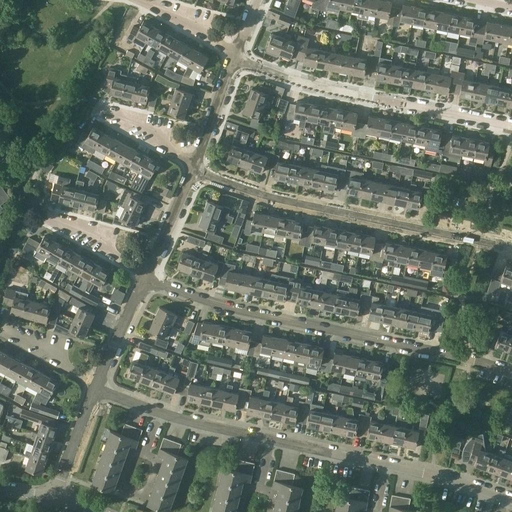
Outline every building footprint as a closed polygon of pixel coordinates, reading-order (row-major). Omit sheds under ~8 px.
[(300,0),(294,0),(292,7),(286,5),(283,13),(294,17),(300,0)] [(319,9),(321,0),(311,0),(314,1),(312,8),(319,9)] [(340,8),(341,0),(321,0),(319,9),(326,11),(327,5),(340,8)] [(351,10),(353,0),(341,0),(340,8),(351,10)] [(364,13),(366,0),(353,0),(351,10),(364,13)] [(376,15),(378,0),(366,0),(364,13),(376,15)] [(393,24),(395,11),(389,10),(391,1),(386,0),(378,0),(376,15),(388,18),(387,23),(393,24)] [(412,23),(415,6),(403,4),(402,13),(395,11),(393,24),(399,25),(400,20),(412,23)] [(423,25),(427,8),(415,6),(412,23),(423,25)] [(436,28),(439,11),(427,8),(423,25),(436,28)] [(289,26),(292,19),(268,10),(266,16),(289,26)] [(448,30),(451,13),(439,11),(436,28),(448,30)] [(459,32),(463,16),(451,13),(448,30),(459,32)] [(476,42),(479,28),(473,27),(475,18),(463,16),(459,32),(471,35),(470,41),(476,42)] [(146,42),(154,27),(143,20),(139,28),(134,25),(127,37),(137,43),(140,38),(146,42)] [(495,40),(499,23),(487,21),(486,30),(479,28),(476,42),(483,43),(484,37),(495,40)] [(507,42),(511,25),(499,23),(495,40),(507,42)] [(156,47),(164,32),(154,27),(146,42),(156,47)] [(167,53),(175,38),(164,32),(156,47),(167,53)] [(278,53),(284,38),(272,33),(266,48),(278,53)] [(178,59),(186,44),(175,38),(167,53),(178,59)] [(298,53),(302,39),(298,38),(296,42),(284,38),(278,53),(290,58),(293,51),(298,53)] [(315,66),(318,49),(306,46),(307,40),(302,39),(298,53),(305,54),(303,63),(315,66)] [(445,41),(443,51),(455,53),(456,47),(450,46),(451,42),(445,41)] [(188,65),(197,50),(186,44),(178,59),(188,65)] [(387,81),(390,64),(378,61),(381,50),(375,48),(374,55),(371,69),(377,70),(375,78),(387,81)] [(327,68),(331,51),(318,49),(315,66),(327,68)] [(131,58),(132,56),(134,53),(127,50),(125,54),(131,58)] [(197,50),(188,65),(183,75),(189,77),(194,68),(199,71),(208,56),(197,50)] [(339,71),(342,54),(331,51),(327,68),(339,71)] [(147,64),(150,59),(140,53),(136,59),(147,64)] [(351,73),(354,56),(342,54),(339,71),(351,73)] [(371,69),(374,55),(368,54),(367,59),(354,56),(351,73),(363,76),(365,67),(371,69)] [(455,86),(458,72),(460,57),(453,56),(450,70),(452,70),(451,76),(439,74),(435,91),(447,93),(449,85),(455,86)] [(150,59),(147,64),(152,67),(155,62),(150,59)] [(399,83),(403,66),(390,64),(387,81),(399,83)] [(122,97),(126,80),(119,78),(121,69),(109,66),(103,91),(109,93),(109,94),(122,97)] [(411,86),(414,69),(403,66),(399,83),(411,86)] [(423,88),(427,71),(414,69),(411,86),(423,88)] [(435,91),(439,74),(427,71),(423,88),(435,91)] [(471,98),(475,81),(463,79),(464,73),(458,72),(455,86),(461,87),(459,96),(471,98)] [(154,79),(165,85),(168,80),(157,74),(154,79)] [(196,80),(189,77),(183,75),(181,81),(193,85),(196,80)] [(133,100),(137,83),(126,80),(122,97),(133,100)] [(483,101),(486,84),(475,81),(471,98),(483,101)] [(137,83),(133,100),(145,103),(150,86),(137,83)] [(495,103),(499,86),(486,84),(483,101),(495,103)] [(247,100),(263,106),(267,95),(269,95),(271,89),(260,85),(258,91),(251,88),(247,100)] [(507,106),(511,89),(499,86),(495,103),(507,106)] [(172,100),(188,105),(192,94),(176,88),(172,100)] [(155,108),(159,95),(151,93),(148,106),(155,108)] [(93,104),(96,97),(89,94),(86,101),(93,104)] [(284,113),(288,101),(280,98),(276,110),(284,113)] [(183,117),(188,105),(172,100),(167,111),(183,117)] [(257,123),(263,106),(247,100),(243,112),(250,114),(249,119),(257,123)] [(305,120),(309,103),(297,100),(296,105),(289,103),(284,121),(292,123),(293,117),(300,119),(298,127),(303,128),(305,120)] [(317,122),(321,105),(309,103),(305,120),(317,122)] [(327,132),(333,108),(321,105),(317,122),(324,124),(322,131),(327,132)] [(341,127),(345,110),(333,108),(327,132),(333,133),(334,126),(341,127)] [(358,137),(361,123),(355,122),(357,113),(345,110),(341,127),(353,130),(352,135),(358,137)] [(377,135),(381,118),(369,115),(367,124),(361,123),(358,137),(364,138),(365,132),(377,135)] [(389,137),(393,120),(381,118),(377,135),(389,137)] [(401,140),(404,123),(393,120),(389,137),(401,140)] [(413,142),(416,125),(404,123),(401,140),(413,142)] [(248,135),(250,129),(237,125),(235,132),(248,136),(248,135)] [(425,145),(429,128),(416,125),(413,142),(425,145)] [(95,148),(103,133),(92,127),(88,134),(82,131),(76,143),(82,146),(84,142),(95,148)] [(442,154),(445,141),(439,139),(441,131),(429,128),(425,145),(424,150),(442,154)] [(235,132),(226,160),(238,164),(244,148),(248,136),(235,132)] [(106,154),(114,139),(103,133),(95,148),(106,154)] [(461,153),(465,137),(453,135),(451,142),(445,141),(442,154),(448,155),(449,151),(461,153)] [(473,156),(477,140),(465,137),(461,153),(473,156)] [(116,160),(124,144),(114,139),(106,154),(116,160)] [(477,140),(473,156),(486,159),(484,165),(490,166),(492,156),(486,155),(489,142),(477,140)] [(127,165),(135,150),(124,144),(116,160),(127,165)] [(249,168),(255,152),(244,148),(238,164),(249,168)] [(286,181),(290,164),(277,161),(278,156),(280,151),(275,149),(273,154),(270,167),(275,169),(274,178),(286,181)] [(138,171),(146,156),(135,150),(127,165),(138,171)] [(270,167),(273,154),(268,153),(267,156),(255,152),(249,168),(261,172),(264,165),(270,167)] [(53,166),(42,156),(36,163),(47,173),(53,166)] [(146,156),(138,171),(132,181),(129,187),(141,192),(157,162),(146,156)] [(298,183),(302,166),(290,164),(286,181),(298,183)] [(322,188),(327,165),(321,164),(320,170),(314,169),(310,186),(322,188)] [(340,189),(344,170),(339,169),(338,174),(331,173),(333,166),(327,165),(322,188),(334,191),(335,188),(340,189)] [(310,186),(314,169),(302,166),(298,183),(310,186)] [(358,196),(362,179),(350,176),(351,171),(344,170),(340,189),(347,190),(346,193),(358,196)] [(92,172),(89,178),(94,181),(97,175),(92,172)] [(70,205),(74,188),(68,187),(70,179),(58,176),(56,185),(53,184),(49,200),(70,205)] [(118,195),(121,186),(102,179),(99,188),(118,195)] [(370,198),(374,182),(362,179),(358,196),(370,198)] [(82,208),(86,191),(81,190),(84,181),(76,180),(76,181),(74,188),(70,205),(82,208)] [(382,201),(386,184),(374,182),(370,198),(382,201)] [(0,212),(4,209),(0,204),(10,197),(0,184),(0,212)] [(394,203),(398,187),(386,184),(382,201),(394,203)] [(409,189),(405,206),(418,209),(420,200),(426,201),(429,187),(423,186),(422,192),(409,189)] [(124,207),(140,214),(145,203),(129,196),(132,191),(123,187),(117,204),(124,206),(124,207)] [(405,206),(409,189),(398,187),(394,203),(405,206)] [(86,191),(82,208),(94,211),(98,194),(86,191)] [(35,212),(39,198),(26,194),(22,208),(35,212)] [(104,213),(107,201),(100,199),(97,212),(104,213)] [(203,212),(227,221),(228,216),(220,214),(223,206),(207,201),(203,212)] [(154,216),(150,215),(152,206),(145,204),(139,225),(150,228),(154,216)] [(127,223),(134,226),(140,214),(124,207),(119,219),(114,216),(111,223),(126,227),(127,223)] [(245,213),(239,211),(235,223),(241,225),(245,213)] [(225,226),(227,221),(203,212),(199,224),(208,228),(204,237),(221,243),(223,238),(213,235),(217,223),(225,226)] [(250,234),(251,229),(262,232),(266,214),(254,212),(252,220),(247,219),(244,233),(250,234)] [(274,234),(278,217),(266,214),(262,232),(274,234)] [(286,237),(290,219),(278,217),(274,234),(286,237)] [(303,246),(306,232),(300,231),(302,222),(290,219),(286,237),(298,239),(297,244),(303,246)] [(322,244),(326,227),(314,224),(312,233),(306,232),(303,246),(309,247),(310,242),(322,244)] [(334,247),(338,230),(326,227),(322,244),(334,247)] [(346,249),(350,232),(338,230),(334,247),(346,249)] [(358,252),(361,235),(350,232),(346,249),(358,252)] [(198,245),(200,239),(188,235),(186,241),(198,245)] [(375,261),(378,244),(373,243),(374,237),(361,235),(358,252),(371,255),(369,260),(375,261)] [(46,257),(54,242),(44,236),(40,243),(29,237),(19,254),(26,257),(28,253),(33,256),(36,251),(46,257)] [(57,263),(65,248),(54,242),(46,257),(57,263)] [(378,244),(375,261),(376,261),(381,262),(382,259),(389,260),(388,265),(393,266),(398,244),(386,242),(385,245),(378,244)] [(406,264),(409,247),(398,244),(393,266),(399,267),(400,263),(406,264)] [(418,267),(421,250),(409,247),(406,264),(418,267)] [(68,269),(76,253),(65,248),(57,263),(68,269)] [(430,269),(433,252),(421,250),(418,267),(430,269)] [(183,252),(177,268),(188,273),(194,256),(183,252)] [(188,273),(188,274),(195,277),(196,275),(200,277),(205,260),(208,254),(202,252),(200,258),(194,256),(188,273)] [(442,272),(441,277),(448,278),(452,260),(445,258),(446,255),(433,252),(430,269),(442,272)] [(79,275),(87,259),(76,253),(68,269),(65,273),(71,276),(73,272),(79,275)] [(89,280),(97,265),(87,259),(79,275),(89,280)] [(205,260),(200,277),(211,281),(213,275),(219,276),(223,263),(218,262),(217,264),(205,260)] [(219,276),(217,284),(224,285),(224,287),(235,290),(239,273),(234,272),(235,266),(223,263),(219,276)] [(290,264),(289,271),(296,272),(297,265),(290,264)] [(97,265),(89,280),(100,286),(108,271),(97,265)] [(511,285),(511,282),(511,267),(505,265),(500,282),(506,284),(503,292),(508,293),(511,285)] [(48,280),(51,274),(46,271),(43,277),(48,280)] [(333,273),(331,272),(327,272),(325,282),(326,282),(327,277),(332,278),(333,273)] [(239,273),(235,290),(247,292),(251,276),(239,273)] [(263,278),(259,295),(271,298),(275,281),(276,275),(271,274),(270,280),(263,278)] [(275,281),(271,298),(283,300),(284,299),(290,300),(291,293),(294,279),(288,278),(276,275),(275,281)] [(251,276),(247,292),(259,295),(263,278),(251,276)] [(291,293),(290,300),(295,302),(295,303),(307,306),(311,289),(299,286),(300,281),(294,279),(291,293)] [(69,292),(72,286),(67,284),(64,289),(69,292)] [(73,286),(69,292),(80,298),(83,292),(83,291),(73,286)] [(25,303),(26,300),(14,296),(15,290),(5,287),(1,302),(12,305),(9,314),(21,317),(25,303)] [(347,297),(343,314),(355,316),(356,315),(363,316),(364,309),(363,309),(366,295),(367,292),(366,292),(361,291),(360,294),(359,299),(355,299),(357,289),(350,287),(349,291),(348,297),(347,297)] [(311,289),(307,306),(319,308),(323,292),(311,289)] [(335,294),(331,311),(332,311),(332,313),(340,314),(340,313),(343,314),(347,297),(348,297),(349,291),(337,289),(336,294),(335,294)] [(366,295),(363,309),(364,309),(369,310),(367,319),(379,322),(383,304),(377,303),(379,298),(373,296),(374,290),(367,289),(366,292),(367,292),(366,295)] [(68,302),(71,296),(59,290),(56,295),(68,302)] [(83,291),(80,298),(90,304),(94,298),(83,291)] [(323,292),(319,308),(331,311),(335,294),(323,292)] [(37,307),(38,303),(26,300),(25,303),(21,317),(33,320),(37,307)] [(37,307),(33,320),(45,323),(50,306),(38,303),(37,307)] [(54,303),(52,311),(58,312),(59,313),(62,307),(54,303)] [(383,304),(379,322),(391,324),(395,307),(383,304)] [(416,325),(415,329),(416,330),(427,332),(428,328),(441,331),(445,312),(421,306),(419,312),(416,325)] [(73,319),(88,325),(93,314),(79,307),(73,319)] [(153,318),(169,325),(174,314),(158,307),(153,318)] [(395,307),(391,324),(403,327),(407,310),(395,307)] [(407,310),(403,327),(415,329),(416,325),(419,312),(416,312),(407,310)] [(55,325),(58,312),(52,311),(49,323),(55,325)] [(164,337),(169,325),(153,318),(148,329),(164,337)] [(83,337),(88,325),(73,319),(68,330),(83,337)] [(189,334),(194,323),(187,320),(183,331),(189,334)] [(214,324),(203,321),(201,330),(194,328),(188,342),(209,347),(214,324)] [(505,351),(511,332),(511,325),(509,325),(506,333),(500,330),(502,325),(495,323),(490,336),(497,338),(494,347),(505,351)] [(223,344),(226,327),(214,324),(211,341),(223,344)] [(235,346),(238,329),(226,327),(223,344),(235,346)] [(251,355),(254,342),(249,341),(251,332),(238,329),(235,346),(247,349),(246,354),(251,355)] [(271,354),(274,337),(263,335),(261,344),(254,342),(251,355),(258,357),(259,352),(271,354)] [(167,348),(169,342),(157,337),(154,344),(167,348)] [(283,357),(286,340),(274,337),(271,354),(283,357)] [(295,360),(298,343),(286,340),(283,357),(295,360)] [(148,352),(151,346),(140,341),(137,348),(148,352)] [(306,362),(310,345),(298,343),(295,360),(306,362)] [(323,372),(327,358),(321,357),(323,348),(310,345),(306,362),(319,365),(317,370),(323,372)] [(138,381),(144,365),(148,354),(141,352),(137,362),(133,360),(127,376),(138,381)] [(0,371),(5,374),(14,358),(3,353),(0,357),(0,371)] [(342,372),(346,355),(334,353),(333,360),(327,358),(323,372),(329,373),(330,369),(342,372)] [(354,375),(358,358),(346,355),(342,372),(354,375)] [(180,366),(183,359),(177,357),(174,364),(180,366)] [(16,379),(24,364),(14,358),(5,374),(16,379)] [(366,377),(369,361),(358,358),(354,375),(366,377)] [(369,361),(366,377),(378,380),(377,385),(383,387),(386,373),(380,372),(382,363),(369,361)] [(27,385),(35,370),(24,364),(16,379),(27,385)] [(149,385),(155,369),(144,365),(138,381),(149,385)] [(180,374),(179,374),(174,372),(175,369),(170,367),(168,374),(167,373),(161,389),(172,393),(173,392),(179,394),(185,376),(185,375),(180,374)] [(161,389),(167,373),(155,369),(149,385),(161,389)] [(37,391),(46,376),(35,370),(27,385),(37,391)] [(280,371),(278,378),(287,380),(288,373),(280,371)] [(46,376),(37,391),(49,397),(57,382),(46,376)] [(185,376),(179,394),(186,396),(185,400),(198,402),(201,385),(189,382),(190,378),(185,376)] [(240,410),(245,389),(239,388),(237,393),(231,392),(232,386),(227,384),(225,390),(221,408),(234,411),(234,408),(240,410)] [(209,405),(213,388),(201,385),(198,402),(209,405)] [(221,408),(225,390),(213,388),(209,405),(221,408)] [(257,416),(261,398),(249,396),(251,391),(245,389),(240,410),(246,411),(246,413),(257,416)] [(18,402),(21,397),(16,394),(12,399),(18,402)] [(301,416),(304,402),(298,401),(297,407),(291,405),(293,397),(287,396),(285,404),(281,421),(293,424),(295,415),(301,416)] [(269,418),(273,401),(261,398),(257,416),(269,418)] [(74,415),(75,402),(57,400),(56,413),(74,415)] [(281,421),(285,404),(273,401),(269,418),(281,421)] [(41,412),(43,406),(31,402),(29,408),(41,412)] [(317,429),(321,411),(309,409),(311,404),(304,402),(301,416),(308,417),(306,426),(317,429)] [(37,433),(53,439),(57,427),(41,422),(43,416),(22,409),(20,416),(40,423),(37,433)] [(329,431),(333,414),(321,411),(317,429),(329,431)] [(341,434),(345,417),(333,414),(329,431),(341,434)] [(362,429),(364,415),(358,414),(357,420),(345,417),(341,434),(353,437),(355,427),(362,429)] [(378,440),(382,423),(383,416),(377,414),(376,422),(369,420),(371,417),(364,415),(362,429),(361,434),(366,435),(366,437),(378,440)] [(7,423),(5,429),(11,431),(12,430),(13,426),(14,425),(7,423)] [(390,443),(394,426),(382,423),(378,440),(390,443)] [(129,426),(124,424),(120,434),(125,436),(129,426)] [(406,428),(402,445),(414,448),(416,439),(422,441),(425,427),(419,425),(417,431),(406,428)] [(135,428),(129,426),(125,436),(131,438),(135,428)] [(402,445),(406,428),(394,426),(390,443),(402,445)] [(30,436),(30,427),(21,427),(21,436),(30,436)] [(141,430),(135,428),(131,438),(138,440),(141,430)] [(115,447),(120,434),(109,430),(105,443),(115,447)] [(50,450),(53,439),(37,433),(33,445),(50,450)] [(125,436),(120,434),(115,447),(127,451),(129,445),(135,447),(138,440),(131,438),(125,436)] [(485,469),(490,453),(486,452),(484,434),(478,434),(472,437),(466,442),(461,450),(460,459),(474,464),(473,465),(485,469)] [(501,442),(503,436),(497,434),(495,440),(501,442)] [(168,440),(162,438),(158,448),(164,451),(168,440)] [(173,442),(168,440),(164,451),(170,453),(173,442)] [(180,444),(173,442),(170,453),(176,455),(180,444)] [(111,460),(115,447),(105,443),(100,456),(111,460)] [(46,462),(50,450),(33,445),(29,456),(46,462)] [(122,464),(127,451),(115,447),(111,460),(122,464)] [(170,453),(164,451),(158,448),(156,454),(163,457),(161,464),(172,468),(176,455),(170,453)] [(496,473),(503,453),(504,451),(499,449),(496,455),(490,453),(485,469),(496,473)] [(508,478),(511,465),(511,456),(503,453),(496,473),(508,478)] [(172,468),(182,472),(187,459),(176,455),(172,468)] [(41,474),(46,462),(29,456),(25,469),(41,474)] [(106,474),(111,460),(100,456),(95,470),(106,474)] [(117,478),(122,464),(111,460),(106,474),(117,478)] [(242,461),(236,460),(233,471),(239,472),(242,461)] [(248,463),(242,461),(239,472),(245,473),(248,463)] [(254,464),(248,463),(245,473),(251,475),(254,464)] [(167,481),(172,468),(161,464),(156,477),(167,481)] [(178,485),(182,472),(172,468),(167,481),(178,485)] [(230,484),(233,471),(222,468),(219,481),(230,484)] [(101,488),(106,474),(95,470),(90,484),(101,488)] [(282,471),(276,470),(273,481),(279,482),(282,471)] [(245,473),(233,471),(230,484),(241,486),(243,480),(249,481),(251,475),(245,473)] [(287,473),(282,471),(279,482),(285,484),(287,473)] [(294,474),(287,473),(285,484),(291,485),(294,474)] [(112,492),(117,478),(106,474),(101,488),(112,492)] [(162,495),(167,481),(156,477),(151,491),(162,495)] [(173,499),(178,485),(167,481),(162,495),(173,499)] [(226,497),(230,484),(219,481),(215,495),(226,497)] [(285,484),(279,482),(273,481),(271,487),(278,489),(276,496),(287,499),(291,485),(285,484)] [(238,500),(241,486),(230,484),(226,497),(238,500)] [(287,499),(299,502),(302,488),(291,485),(287,499)] [(354,500),(356,488),(350,487),(347,499),(345,511),(346,511),(357,511),(359,508),(365,509),(366,502),(359,501),(354,500)] [(361,489),(359,501),(366,502),(368,491),(361,489)] [(157,508),(162,495),(151,491),(146,504),(157,508)] [(167,511),(173,499),(162,495),(157,508),(167,511)] [(223,511),(226,497),(215,495),(212,508),(223,511)] [(397,496),(391,495),(389,506),(395,507),(397,496)] [(282,511),(284,511),(287,499),(276,496),(272,510),(282,511)] [(403,497),(397,496),(395,507),(401,509),(403,497)] [(226,511),(234,511),(238,500),(226,497),(223,511),(226,511)] [(345,511),(347,499),(337,497),(334,510),(345,511)] [(410,499),(403,497),(401,509),(407,510),(410,499)] [(296,511),(299,502),(287,499),(284,511),(296,511)]
